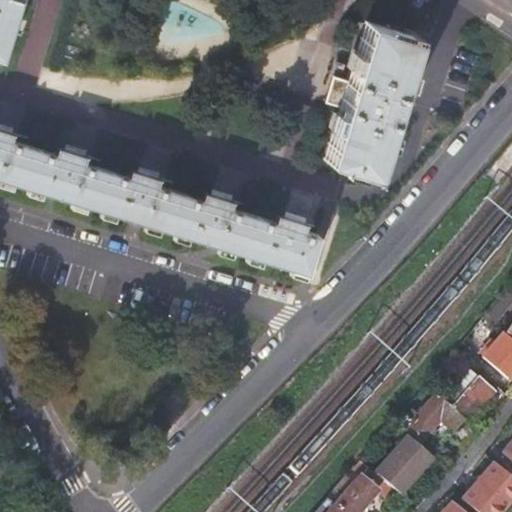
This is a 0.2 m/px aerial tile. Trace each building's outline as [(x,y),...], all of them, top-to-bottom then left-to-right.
[(0,0),(0,60),(3,61),(22,0),(0,0)] [(402,32),(365,21),(347,84),(337,81),(333,95),(343,97),(324,160),(374,175),(393,112),(403,115),(406,102),(397,99),(416,36),(414,36),(415,31),(403,28),(402,32)] [(0,180),(304,273),(308,270),(319,235),(303,231),(305,223),(297,221),(298,217),(288,213),(286,217),(278,215),(275,222),(230,208),(232,201),(224,198),(225,194),(214,190),(212,195),(204,192),(202,200),(157,186),(159,178),(151,176),(152,172),(141,168),(140,172),(131,170),(129,177),(84,163),(86,156),(77,153),(78,149),(68,145),(66,150),(57,147),(55,154),(11,141),(13,134),(4,131),(5,127),(0,125),(0,180)] [(511,340),(503,333),(483,356),(508,378),(511,373),(511,340)] [(458,385),(444,400),(464,419),(468,421),(495,390),(480,377),(466,392),(458,385)] [(409,412),(415,418),(407,427),(423,441),(441,420),(453,431),(464,419),(444,400),(436,395),(419,414),(413,409),(409,412)] [(407,435),(374,472),(392,488),(400,495),(433,458),(407,435)] [(511,442),(503,453),(511,460),(511,442)] [(335,505),(343,511),(367,511),(363,507),(377,491),(384,497),(392,488),(374,472),(360,460),(355,466),(363,473),(335,505)] [(343,511),(335,505),(326,498),(318,507),(314,511),(343,511)]
